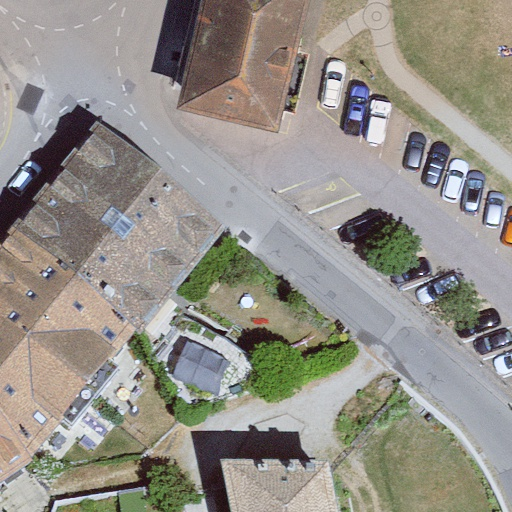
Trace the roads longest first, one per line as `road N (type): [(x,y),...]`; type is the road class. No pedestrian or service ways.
road 1 (residential): [(112,93),(511,431)]
road 2 (residential): [(112,93),(0,211)]
road 3 (residential): [(112,93),(0,5)]
